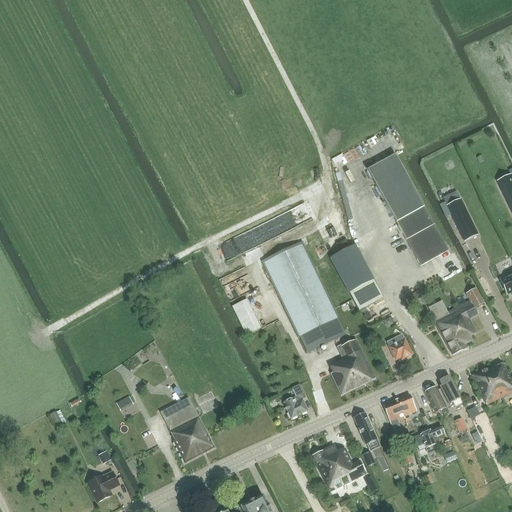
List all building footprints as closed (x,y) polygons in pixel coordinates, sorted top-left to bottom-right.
[(351,145),(341,158),(349,164),(359,151),(351,145)] [(424,207),(395,155),(368,170),(397,223),(424,207)] [(337,157),(331,160),(340,182),(350,178),(346,167),(342,169),(337,157)] [(511,178),(510,175),(497,182),(511,213),(511,178)] [(346,188),(351,194),(359,188),(355,182),(346,188)] [(360,210),(367,207),(362,196),(355,199),(360,210)] [(349,199),(337,205),(351,236),(364,230),(349,199)] [(460,200),(447,207),(464,242),(477,235),(460,200)] [(397,223),(420,266),(447,251),(424,207),(397,223)] [(391,218),(384,219),(386,229),(393,228),(391,218)] [(301,243),(262,261),(299,337),(300,337),(308,354),(345,336),(321,286),(321,285),(301,243)] [(373,281),(355,245),(330,259),(348,294),(349,293),(373,281)] [(442,257),(450,274),(460,269),(451,253),(442,257)] [(227,300),(255,286),(246,266),(238,270),(240,276),(236,278),(233,272),(218,279),(227,300)] [(511,293),(511,294),(511,274),(499,280),(507,295),(511,293)] [(383,298),(373,281),(349,293),(359,311),(383,298)] [(443,306),(431,312),(435,320),(433,321),(452,356),(466,349),(465,346),(472,342),(469,337),(476,334),(469,320),(477,316),(474,309),(484,304),(476,288),(465,294),(469,302),(455,309),(447,313),(443,306)] [(248,298),(231,305),(243,336),(260,329),(248,298)] [(165,309),(160,313),(165,319),(170,316),(165,309)] [(169,335),(171,340),(185,334),(183,329),(169,335)] [(402,335),(392,341),(387,343),(389,347),(388,347),(395,361),(400,358),(401,361),(413,355),(405,339),(404,340),(402,335)] [(148,357),(165,345),(159,336),(142,348),(148,357)] [(342,359),(329,366),(333,373),(330,375),(341,397),(375,380),(356,340),(352,342),(342,347),(342,346),(337,348),(342,359)] [(485,405),(511,393),(511,383),(504,365),(495,369),(495,367),(473,377),(485,405)] [(452,403),(460,399),(449,377),(439,382),(441,386),(439,387),(448,405),(450,407),(454,405),(452,403)] [(300,385),(292,389),(296,398),(283,404),(291,420),(307,412),(302,400),(306,399),(300,385)] [(445,417),(449,415),(450,415),(450,414),(436,388),(425,393),(435,415),(442,411),(445,417)] [(416,412),(409,395),(397,400),(404,417),(407,416),(416,412)] [(173,442),(184,465),(215,449),(189,398),(160,413),(175,441),(173,442)] [(405,419),(404,417),(397,400),(383,406),(390,423),(392,428),(399,425),(397,422),(405,419)] [(365,414),(353,419),(365,446),(377,440),(365,414)] [(456,421),(453,422),(459,434),(467,430),(461,418),(456,421)] [(420,436),(414,439),(417,447),(423,444),(428,454),(436,451),(434,446),(437,445),(435,440),(445,436),(441,427),(420,436)] [(481,442),(477,433),(472,436),(476,445),(481,442)] [(334,446),(312,456),(330,493),(335,491),(340,488),(352,483),(366,475),(359,461),(352,464),(344,449),(337,452),(334,446)] [(408,452),(401,455),(406,466),(408,465),(413,463),(408,452)] [(363,457),(368,467),(375,464),(370,453),(363,457)] [(414,465),(409,466),(410,473),(407,473),(407,477),(417,475),(414,465)] [(88,484),(97,504),(113,496),(110,491),(120,486),(112,471),(103,476),(88,484)] [(413,489),(423,486),(421,478),(411,481),(413,489)] [(270,511),(263,497),(238,509),(238,511),(270,511)]
